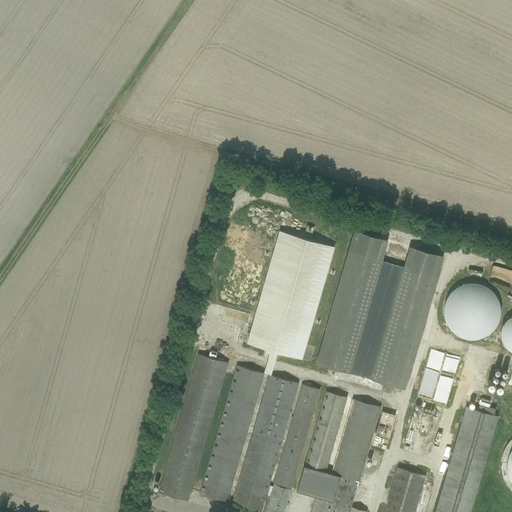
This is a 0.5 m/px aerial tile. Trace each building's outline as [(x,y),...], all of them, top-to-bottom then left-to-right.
[(412,386),(442,252),(411,245),(406,265),(385,260),(390,237),(351,228),(320,365),(412,386)] [(335,247),(279,231),(246,343),(302,360),(335,247)] [(496,317),(496,312),(496,308),(494,302),(491,297),(487,293),(483,290),(478,287),(475,286),(469,286),(464,287),(458,289),(455,291),(451,294),(448,298),(446,303),(444,308),(444,313),(445,318),(446,323),(448,327),(452,331),(456,334),(460,336),(465,338),(471,338),(476,337),(480,336),(485,333),(489,330),(492,326),(494,321),(496,317)] [(192,500),(224,359),(196,353),(182,416),(177,415),(160,493),(192,500)] [(287,511),(318,387),(299,382),(300,380),(232,364),(201,494),(265,510),(264,511),(287,511)] [(394,466),(383,511),(472,511),(496,413),(495,413),(496,408),(486,405),(485,409),(462,404),(436,511),(416,511),(425,473),(394,466)] [(382,411),(375,435),(389,439),(396,415),(382,411)] [(408,452),(418,417),(412,416),(402,450),(408,452)] [(333,501),(340,476),(304,466),(296,491),(333,501)]
